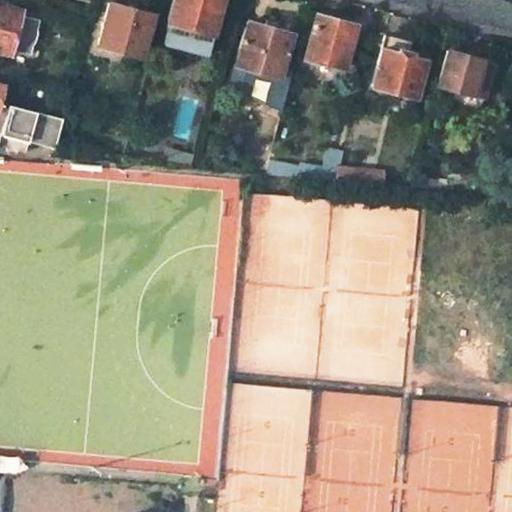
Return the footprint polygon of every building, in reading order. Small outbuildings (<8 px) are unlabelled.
[(204,50),(218,0),(170,0),(159,45),(188,53),(190,47),(204,50)] [(150,13),(107,1),(95,47),(138,58),(150,13)] [(0,52),(7,55),(9,49),(28,53),(30,45),(31,44),(32,44),(34,42),(34,41),(35,39),(36,37),(36,35),(35,33),(35,32),(34,31),(36,20),(17,15),(18,12),(0,7),(0,52)] [(353,25),(315,15),(303,59),(342,70),(353,25)] [(290,31),(247,19),(233,65),(277,78),(290,31)] [(408,38),(383,32),(368,85),(411,97),(423,47),(415,45),(414,51),(405,48),(408,38)] [(203,57),(204,50),(190,47),(188,53),(203,57)] [(478,59),(445,50),(436,85),(450,88),(446,100),(477,109),(489,65),(478,62),(478,59)] [(5,104),(0,123),(0,145),(23,152),(25,141),(52,148),(60,118),(5,104)] [(338,169),(342,153),(328,148),(322,167),(337,172),(338,169)] [(322,167),(301,161),(299,165),(268,160),(264,175),(335,181),(337,172),(322,167)] [(335,181),(376,185),(379,172),(338,169),(337,172),(335,181)] [(436,190),(436,177),(410,175),(409,188),(436,190)] [(0,511),(5,511),(8,471),(0,470),(0,511)] [(59,477),(17,473),(15,494),(57,498),(59,477)]
